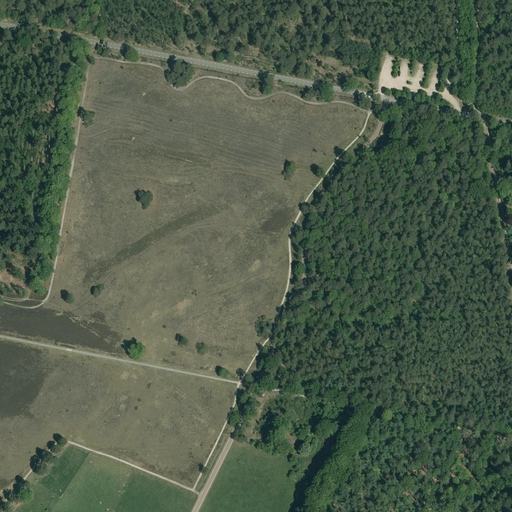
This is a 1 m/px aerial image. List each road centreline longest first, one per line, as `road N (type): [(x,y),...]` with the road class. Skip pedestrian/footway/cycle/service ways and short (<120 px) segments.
road 1 (tertiary): [(475,116),(0,24)]
road 2 (track): [(77,0),(27,298)]
road 3 (track): [(511,441),(368,413),(358,397),(262,377)]
road 4 (track): [(511,283),(482,117)]
